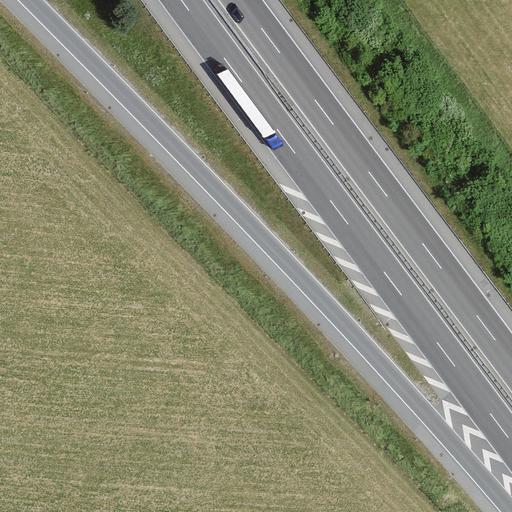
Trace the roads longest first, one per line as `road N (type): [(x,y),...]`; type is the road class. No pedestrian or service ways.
road 1 (motorway): [(30,0),(302,278),(511,511)]
road 2 (motorway): [(181,0),(511,441)]
road 3 (motorway): [(511,361),(241,0)]
